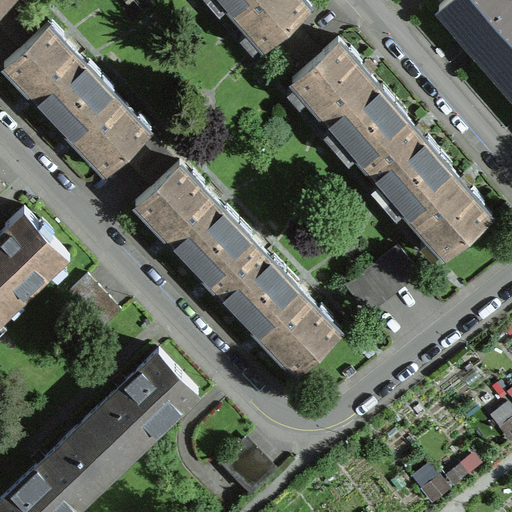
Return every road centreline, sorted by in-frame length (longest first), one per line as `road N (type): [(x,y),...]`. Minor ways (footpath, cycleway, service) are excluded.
road 1 (residential): [(511,271),(297,431),(0,118)]
road 2 (residential): [(511,173),(362,0)]
